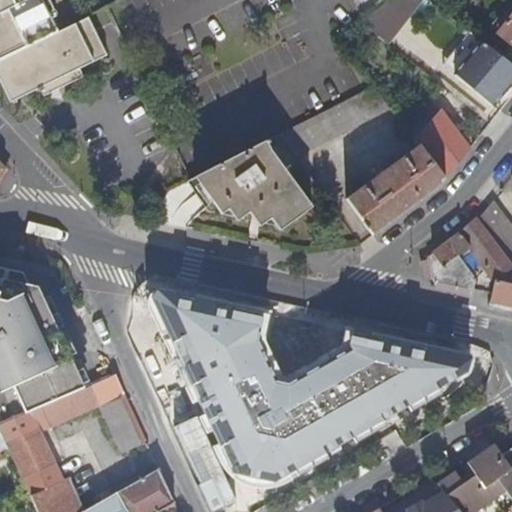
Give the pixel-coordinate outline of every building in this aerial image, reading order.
[(0,0),(0,58),(55,31),(39,0),(0,0)] [(386,0),(359,22),(386,42),(419,0),(386,0)] [(511,15),(498,32),(511,42),(511,15)] [(86,17),(105,53),(106,53),(87,16),(86,17)] [(41,86),(105,53),(86,17),(56,32),(55,31),(0,58),(0,81),(10,102),(35,89),(37,92),(43,89),(41,86)] [(503,93),(511,81),(511,64),(482,41),(454,74),(493,106),(503,93)] [(295,157),(390,108),(373,86),(354,96),(279,135),(295,157)] [(468,150),(470,149),(440,110),(439,112),(429,104),(414,121),(423,129),(415,140),(418,144),(444,179),(468,150)] [(325,198),(295,157),(279,135),(191,180),(187,182),(191,188),(195,195),(205,210),(284,228),(325,198)] [(440,185),(444,179),(418,144),(345,198),(372,234),(413,204),(440,185)] [(511,238),(486,205),(475,219),(511,267),(511,238)] [(511,267),(475,219),(465,227),(458,234),(467,247),(456,256),(475,279),(473,288),(492,292),(495,280),(508,270),(511,267)] [(467,247),(458,234),(445,244),(429,255),(435,280),(473,288),(475,279),(456,256),(467,247)] [(435,280),(429,255),(426,258),(430,278),(435,280)] [(0,387),(1,389),(12,384),(25,412),(83,387),(62,341),(37,285),(28,283),(22,270),(0,264),(0,387)] [(511,284),(495,280),(492,292),(490,301),(511,305),(511,284)] [(158,291),(152,298),(221,466),(233,473),(277,483),(459,379),(470,372),(472,357),(352,331),(351,351),(291,383),(277,380),(263,335),(268,314),(158,291)] [(146,441),(114,373),(83,387),(25,412),(0,422),(0,430),(8,449),(37,511),(156,511),(160,510),(160,511),(178,511),(158,467),(115,492),(114,493),(110,495),(102,500),(82,511),(67,478),(61,480),(38,431),(99,405),(120,452),(146,441)] [(0,452),(8,449),(0,430),(0,452)] [(511,468),(496,446),(470,464),(478,475),(465,484),(457,472),(439,485),(462,511),(476,511),(506,492),(511,500),(511,468)] [(99,495),(102,500),(110,495),(107,490),(99,495)] [(409,511),(459,511),(444,493),(409,511)]
